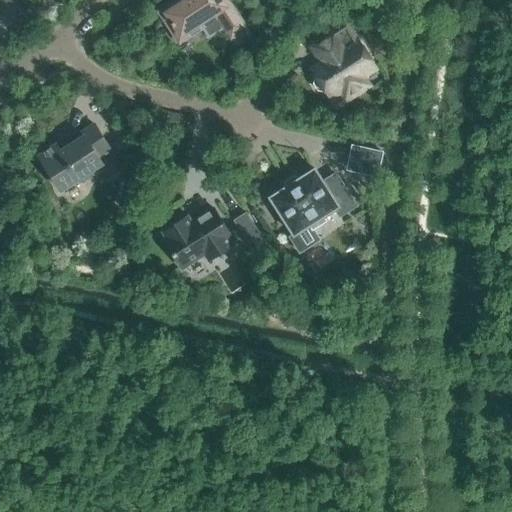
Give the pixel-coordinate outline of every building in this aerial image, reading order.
[(178,0),(161,12),(169,25),(168,25),(170,28),(171,28),(180,41),(202,27),(209,37),(225,27),(231,37),(232,36),(235,37),(238,36),(242,34),(243,31),(244,28),(245,28),(226,0),(178,0)] [(380,0),(366,0),(376,13),(385,6),(380,0)] [(279,17),(286,28),(296,20),(289,10),(279,17)] [(313,83),(318,90),(327,91),(330,96),(339,91),(346,101),(369,86),(362,76),(374,68),(347,25),(311,47),(319,59),(321,58),(325,63),(314,70),(317,76),(315,78),(313,83)] [(39,156),(61,191),(77,180),(79,184),(93,175),(90,171),(102,164),(98,157),(110,149),(94,125),(69,141),(71,145),(60,152),(56,145),(39,156)] [(128,141),(125,137),(121,136),(117,138),(115,141),(115,146),(118,150),(122,151),(126,149),(129,145),(128,141)] [(383,156),(361,151),(356,170),(378,175),(383,156)] [(340,217),(357,206),(337,176),(324,184),(314,169),(270,198),(304,250),(319,240),(313,230),(327,221),(324,216),(335,209),(340,217)] [(164,241),(182,268),(205,253),(209,260),(233,245),(228,238),(232,236),(214,208),(191,223),(187,217),(163,232),(167,238),(164,241)] [(234,221),(253,251),(265,243),(246,213),(234,221)]
